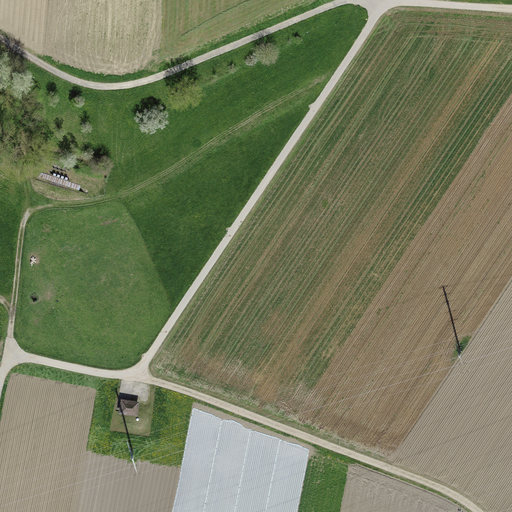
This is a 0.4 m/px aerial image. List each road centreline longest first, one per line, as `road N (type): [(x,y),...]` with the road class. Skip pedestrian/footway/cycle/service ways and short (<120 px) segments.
road 1 (track): [(0,402),(8,360),(131,377),(373,1),(361,0)]
road 2 (track): [(327,71),(128,189),(39,205),(24,232),(19,305)]
road 3 (track): [(131,377),(429,482),(480,511)]
road 4 (track): [(340,0),(129,82),(64,80),(0,38)]
road 5 (track): [(373,1),(511,12)]
